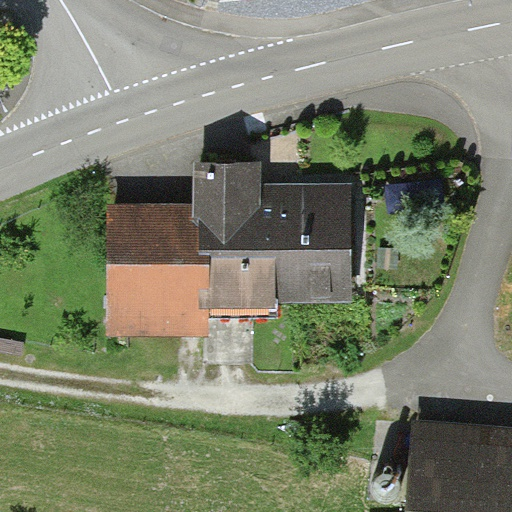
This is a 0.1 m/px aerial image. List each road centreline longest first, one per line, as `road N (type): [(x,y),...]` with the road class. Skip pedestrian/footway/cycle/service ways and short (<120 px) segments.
road 1 (tertiary): [(118,120),(511,19)]
road 2 (residential): [(465,371),(204,406)]
road 3 (track): [(204,406),(0,376)]
road 4 (residential): [(511,184),(465,371)]
road 5 (tertiary): [(118,120),(65,0)]
road 6 (tertiary): [(0,170),(118,120)]
